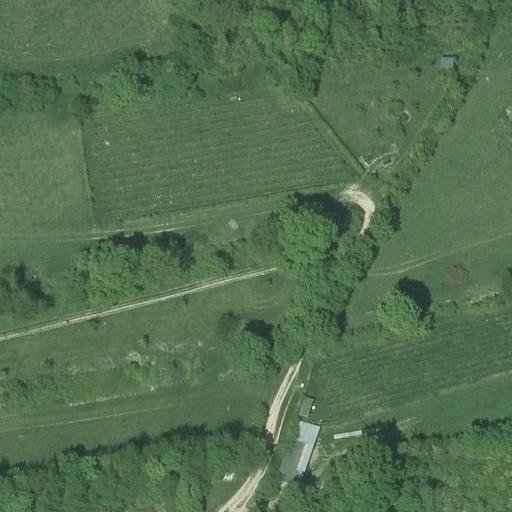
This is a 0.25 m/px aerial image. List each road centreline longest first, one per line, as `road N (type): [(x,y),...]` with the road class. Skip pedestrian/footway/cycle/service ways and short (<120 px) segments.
road 1 (track): [(332,269),(295,261),(0,336)]
road 2 (track): [(229,507),(260,461),(276,398),(332,269)]
road 3 (track): [(332,269),(364,232),(369,211),(354,196),(308,197)]
